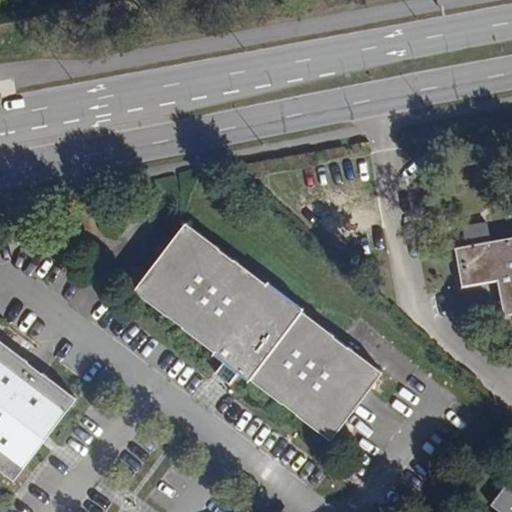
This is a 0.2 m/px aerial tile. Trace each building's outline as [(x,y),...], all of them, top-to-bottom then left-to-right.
[(261,280),(181,220),(128,289),(208,350),(206,353),(216,361),(209,371),(224,382),(231,373),(242,381),(245,377),(325,438),(378,369),(298,309),(300,307),(263,278),(261,280)] [(467,245),(490,241),(487,223),(464,227),(467,245)] [(511,239),(459,249),(465,282),(500,276),(507,310),(511,309),(511,239)] [(74,400),(0,343),(0,471),(12,481),(74,400)] [(511,511),(511,488),(506,484),(489,506),(496,511),(511,511)]
